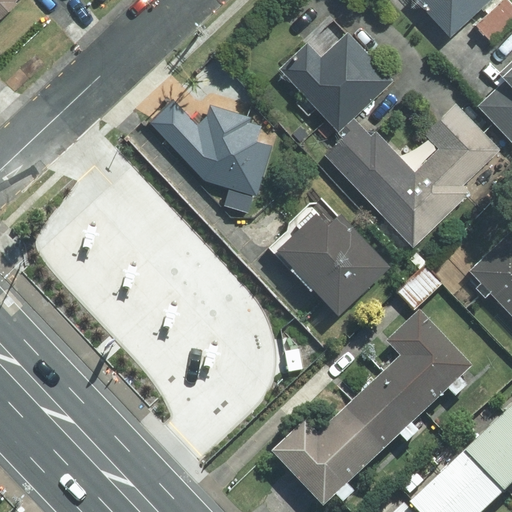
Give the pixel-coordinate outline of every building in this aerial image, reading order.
[(0,0),(0,22),(23,0),(0,0)] [(491,0),(424,0),(453,33),(491,0)] [(395,76),(331,9),(277,60),(341,127),(395,76)] [(511,61),(475,98),(511,138),(511,61)] [(201,124),(176,97),(151,120),(208,180),(260,196),(281,127),(211,106),(208,117),(201,124)] [(415,171),(360,119),(324,156),(419,249),(475,192),(467,184),(504,146),(456,99),(422,134),(437,148),(415,171)] [(193,227),(148,176),(97,224),(116,246),(126,237),(151,264),(172,246),(193,227)] [(388,263),(325,198),(279,243),(342,308),(388,263)] [(202,223),(196,229),(175,247),(197,272),(224,248),(202,223)] [(511,232),(474,268),(511,308),(511,232)] [(231,256),(203,280),(223,303),(251,278),(231,256)] [(416,312),(418,309),(444,285),(424,264),(396,292),(416,312)] [(326,511),(477,369),(419,309),(386,340),(404,358),(322,436),(304,417),(265,454),(320,511),(326,511)] [(207,339),(198,348),(198,354),(229,386),(218,396),(238,416),(275,380),(212,315),(198,329),(207,339)] [(288,369),(288,371),(302,369),(299,349),(285,351),(288,369)] [(484,511),(511,486),(511,400),(392,511),(484,511)]
